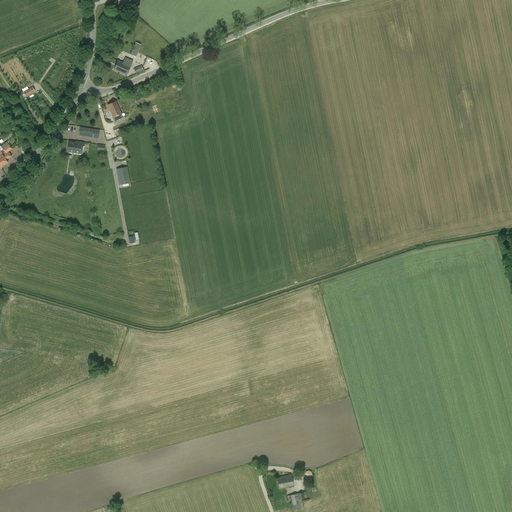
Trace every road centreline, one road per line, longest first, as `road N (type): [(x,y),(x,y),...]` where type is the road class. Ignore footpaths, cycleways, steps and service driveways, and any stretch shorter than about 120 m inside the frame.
road 1 (unclassified): [(81,85),(107,90),(142,79),(297,8),(336,0)]
road 2 (tertiary): [(0,199),(81,85)]
road 3 (track): [(0,207),(104,240),(124,237)]
